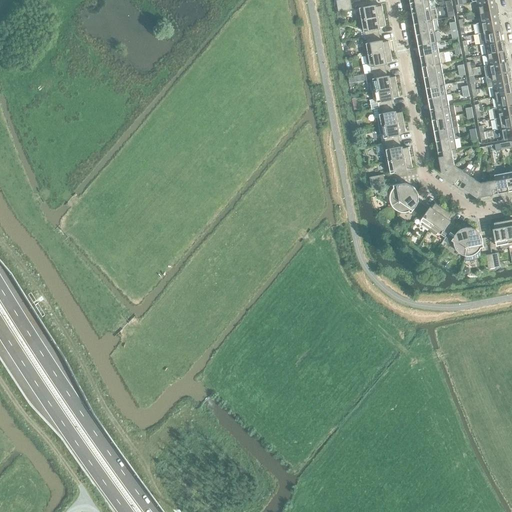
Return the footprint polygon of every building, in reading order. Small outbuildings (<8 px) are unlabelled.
[(423,0),(410,3),(412,13),(431,10),(435,9),(433,0),(423,0)] [(496,4),(494,0),(483,0),(477,1),(479,12),(498,8),(498,4),(496,3),(496,4)] [(352,9),(351,3),(338,6),(339,12),(352,9)] [(359,20),(384,16),(382,5),(377,6),(376,4),(359,8),(360,11),(358,12),(359,20)] [(499,13),(498,8),(479,12),(481,23),(499,19),(498,14),(499,13)] [(431,10),(412,13),(414,24),(433,20),(431,10)] [(386,25),(384,16),(359,20),(361,28),(363,28),(364,32),(365,32),(366,37),(380,35),(379,29),(381,29),(380,26),(386,25)] [(499,19),(481,23),(476,23),(478,34),(502,29),(502,25),(500,25),(499,19)] [(433,20),(414,24),(416,34),(435,31),(433,20)] [(503,34),(502,29),(478,34),(480,45),(485,44),(503,40),(502,35),(503,34)] [(435,31),(416,34),(418,45),(437,42),(435,31)] [(380,35),(366,37),(367,43),(366,43),(367,47),(364,47),(366,55),(391,51),(389,41),(383,42),(383,40),(381,40),(380,35)] [(503,40),(485,44),(487,54),(506,51),(506,47),(504,46),(503,40)] [(437,42),(418,45),(420,56),(439,52),(437,42)] [(391,51),(366,55),(367,64),(363,65),(365,74),(386,70),(385,64),(388,64),(387,62),(393,61),(391,51)] [(439,52),(420,56),(422,66),(441,63),(445,62),(443,51),(439,52)] [(506,51),(487,54),(489,65),(507,62),(506,56),(507,55),(506,51)] [(507,62),(489,65),(484,66),(486,76),(510,72),(510,68),(508,67),(507,62)] [(441,63),(422,66),(424,77),(443,73),(441,63)] [(387,75),(386,70),(365,74),(367,83),(371,83),(372,91),(397,86),(395,76),(390,77),(390,75),(387,75)] [(511,76),(510,72),(486,76),(488,87),(493,86),(511,83),(510,78),(511,76)] [(443,73),(424,77),(426,88),(445,84),(443,73)] [(511,83),(493,86),(495,97),(511,93),(511,88),(511,89),(511,83)] [(445,84),(426,88),(428,98),(447,95),(445,84)] [(397,86),(372,91),(374,99),(370,100),(372,109),(379,108),(393,105),(392,100),(394,99),(394,97),(399,96),(397,86)] [(511,93),(495,97),(497,107),(511,104),(511,93)] [(449,105),(447,95),(428,98),(430,109),(449,105)] [(449,105),(430,109),(432,119),(455,115),(453,104),(449,105)] [(511,104),(497,107),(493,108),(494,119),(511,115),(511,104)] [(393,105),(379,108),(380,113),(379,114),(380,118),(378,118),(379,126),(404,122),(402,112),(397,113),(396,110),(394,111),(393,105)] [(455,115),(432,119),(434,131),(458,126),(455,115)] [(511,126),(511,115),(494,119),(497,130),(501,129),(511,126)] [(406,132),(404,122),(379,126),(381,135),(383,134),(384,138),(385,138),(386,143),(400,141),(399,135),(401,135),(400,133),(406,132)] [(459,137),(458,126),(434,131),(436,141),(455,138),(459,137)] [(511,138),(511,126),(501,129),(503,140),(511,138)] [(457,148),(455,138),(436,141),(438,152),(457,148)] [(400,141),(386,143),(387,149),(386,149),(387,153),(384,153),(386,162),(411,157),(409,147),(403,148),(403,146),(401,146),(400,141)] [(511,144),(511,141),(505,142),(500,143),(501,150),(511,147),(511,144)] [(458,152),(457,148),(438,152),(442,173),(455,165),(453,155),(458,152)] [(411,157),(386,162),(387,170),(390,169),(391,173),(408,170),(407,168),(412,167),(411,157)] [(470,169),(474,172),(475,172),(478,168),(474,164),(470,169)] [(455,165),(442,173),(460,185),(470,169),(467,167),(462,170),(455,165)] [(470,169),(460,185),(477,197),(481,183),(473,177),(474,172),(470,169)] [(506,173),(495,175),(499,193),(509,191),(506,173)] [(371,183),(385,180),(383,175),(370,177),(371,183)] [(481,183),(477,197),(499,193),(495,175),(491,175),(490,181),(481,183)] [(385,180),(371,183),(372,189),(386,187),(385,180)] [(392,205),(417,190),(416,189),(415,188),(414,187),(413,186),(412,185),(411,185),(409,184),(408,184),(406,183),(405,183),(403,183),(402,183),(393,185),(394,188),(393,189),(392,190),(392,191),(391,193),(391,194),(390,195),(390,197),(390,198),(390,199),(390,200),(390,201),(391,202),(391,204),(392,205)] [(417,192),(417,190),(392,205),(393,206),(394,207),(395,209),(397,210),(399,211),(401,211),(401,212),(403,212),(404,212),(405,212),(407,212),(408,212),(409,211),(417,216),(424,205),(418,201),(419,200),(419,198),(419,197),(419,196),(418,194),(418,193),(417,192)] [(429,208),(424,205),(417,216),(421,220),(424,223),(423,225),(430,229),(444,209),(435,203),(432,207),(430,206),(429,208)] [(452,214),(444,209),(430,229),(436,234),(438,232),(441,234),(442,233),(446,237),(454,225),(449,222),(451,220),(449,219),(452,214)] [(509,246),(504,221),(494,223),(495,228),(493,229),(496,246),(500,245),(501,247),(509,246)] [(460,229),(454,225),(446,237),(454,242),(454,243),(454,245),(455,246),(455,247),(456,248),(456,250),(457,251),(458,251),(459,252),(460,253),(461,254),(463,254),(463,255),(465,255),(471,227),(469,227),(468,227),(467,227),(465,227),(463,228),(462,229),(460,229)] [(471,227),(465,255),(467,256),(469,256),(470,256),(472,255),(474,255),(475,254),(476,253),(478,252),(480,250),(481,249),(481,248),(484,247),(482,238),(482,237),(481,235),(481,234),(480,233),(479,231),(478,231),(477,230),(476,229),(474,228),(473,228),(471,227)] [(498,253),(492,254),(494,267),(500,266),(498,253)] [(494,267),(492,254),(486,255),(488,269),(494,267)]
